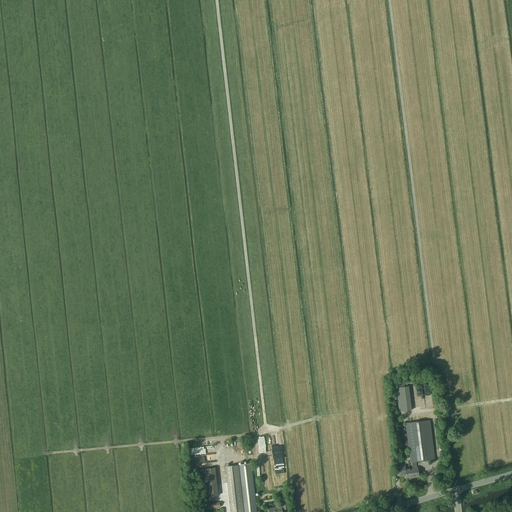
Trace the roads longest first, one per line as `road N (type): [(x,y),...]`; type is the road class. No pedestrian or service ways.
road 1 (track): [(51,453),(262,431),(213,0)]
road 2 (track): [(401,506),(393,417),(443,406),(443,373),(430,351),(388,0)]
